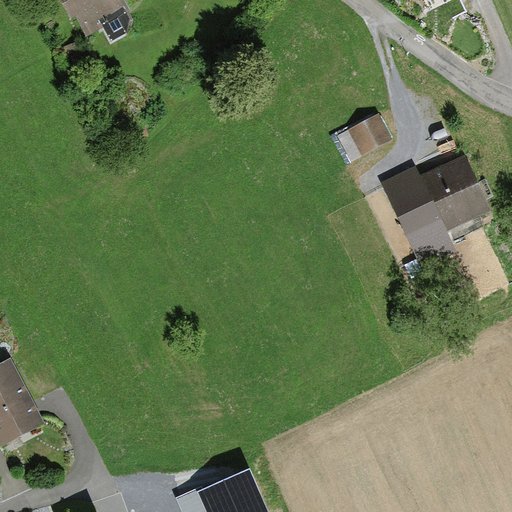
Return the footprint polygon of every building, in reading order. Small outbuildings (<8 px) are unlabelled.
[(58,0),(72,23),(77,20),(87,40),(104,31),(111,45),(127,36),(131,23),(127,17),(131,14),(122,0),(58,0)] [(394,142),(380,116),(338,137),(352,164),(394,142)] [(491,215),(465,158),(421,178),(416,169),(381,185),(421,272),(458,255),(448,235),(491,215)] [(46,428),(12,362),(0,368),(0,448),(1,451),(46,428)] [(263,511),(248,480),(195,506),(197,511),(263,511)]
